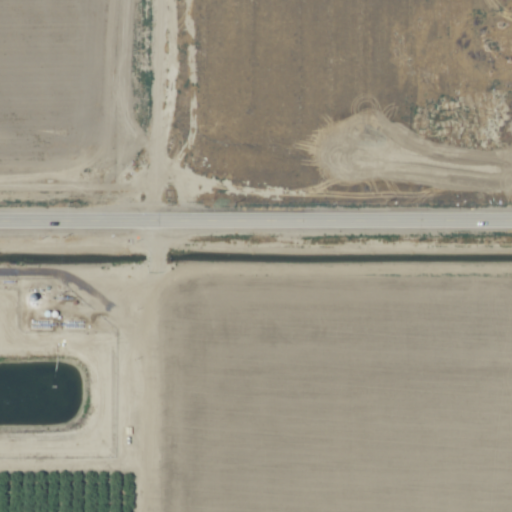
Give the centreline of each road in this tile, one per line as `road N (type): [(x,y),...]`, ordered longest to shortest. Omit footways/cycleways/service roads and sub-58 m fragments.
road 1 (secondary): [(0,221),(511,220)]
road 2 (track): [(160,221),(158,511)]
road 3 (secondary): [(160,221),(161,0)]
